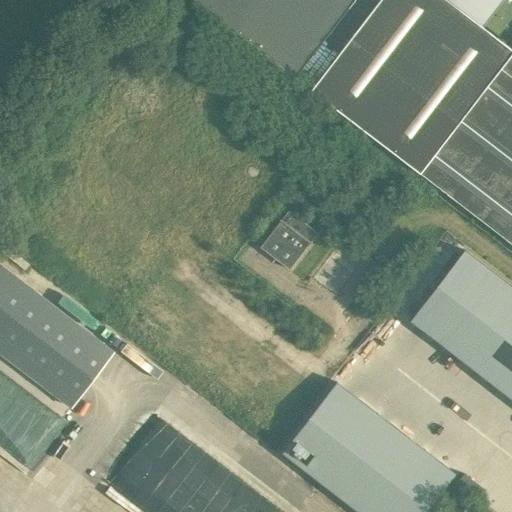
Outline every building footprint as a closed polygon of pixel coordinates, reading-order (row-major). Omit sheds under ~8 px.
[(353,0),(194,0),(294,77),(353,0)] [(511,49),(446,0),(379,0),(310,89),(511,244),(511,49)] [(511,0),(451,0),(504,40),(511,29),(511,0)] [(277,223),(278,224),(258,249),(287,272),(307,245),(308,246),(316,235),(287,213),(280,222),(278,221),(277,223)] [(0,353),(70,407),(112,351),(0,265),(0,353)] [(432,392),(484,325),(511,346),(511,399),(496,420),(511,432),(511,291),(510,290),(511,289),(482,267),(418,351),(403,370),(432,392)] [(359,400),(305,471),(357,511),(426,511),(451,480),(455,474),(453,473),(359,400)] [(254,511),(238,499),(228,511),(254,511)]
